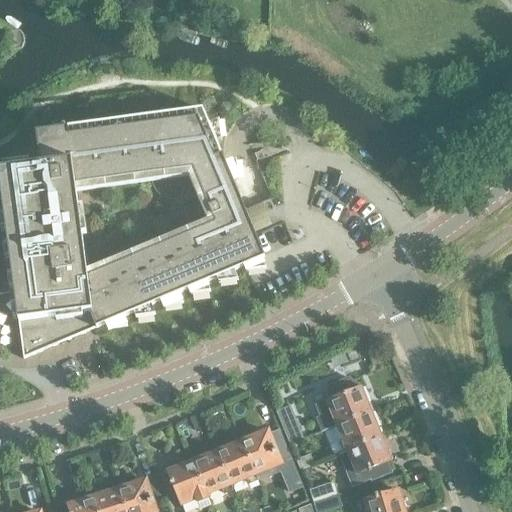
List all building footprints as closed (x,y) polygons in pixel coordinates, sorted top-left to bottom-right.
[(0,294),(14,293),(24,359),(265,259),(203,111),(35,133),(40,166),(29,167),(30,170),(0,174),(0,294)] [(332,428),(336,426),(336,425),(370,412),(360,387),(348,377),(328,386),(326,400),(332,414),(328,416),(332,428)] [(379,436),(370,412),(336,425),(336,426),(341,439),(338,440),(342,452),(346,450),(346,449),(379,436)] [(280,421),(290,444),(304,438),(295,415),(280,421)] [(281,466),(267,432),(242,442),(257,479),(258,478),(257,475),(270,469),(272,473),(280,469),(293,499),(285,502),(288,510),(309,501),(292,462),(281,466)] [(390,461),(379,436),(346,449),(346,450),(351,462),(347,464),(352,476),(390,461)] [(248,483),(257,479),(242,442),(217,453),(231,486),(232,485),(246,479),(248,483)] [(296,457),(300,468),(314,462),(310,452),(296,457)] [(231,486),(217,453),(193,463),(206,496),(207,496),(221,490),(223,494),(233,489),(232,485),(231,486)] [(206,496),(193,463),(167,474),(181,507),(196,500),(198,504),(209,499),(207,496),(206,496)] [(119,489),(126,511),(154,511),(145,481),(119,489)] [(315,503),(340,495),(336,482),(311,490),(315,503)] [(93,497),(98,511),(126,511),(119,489),(93,497)] [(404,511),(397,490),(353,504),(356,511),(365,511),(367,511),(404,511)] [(340,495),(315,503),(318,511),(329,511),(344,507),(340,495)] [(98,511),(93,497),(68,506),(69,511),(98,511)]
